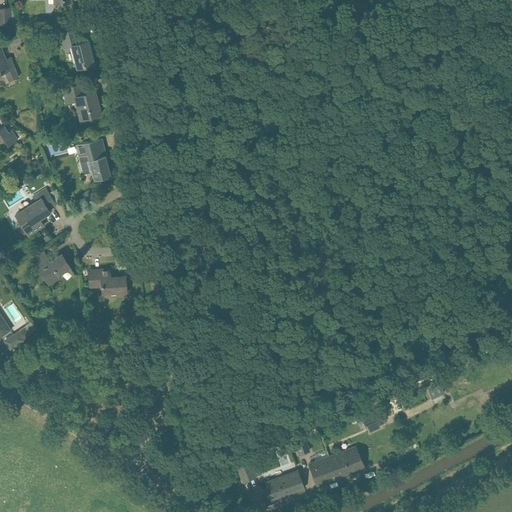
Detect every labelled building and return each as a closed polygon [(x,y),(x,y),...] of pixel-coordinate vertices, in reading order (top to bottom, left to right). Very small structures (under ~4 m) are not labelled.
[(0,24),(11,24),(10,8),(0,8),(0,24)] [(71,45),(77,68),(93,64),(87,40),(78,43),(74,29),(60,33),(63,47),(71,45)] [(18,32),(4,37),(6,44),(21,39),(20,39),(31,35),(31,30),(18,32)] [(32,34),(35,52),(43,50),(40,33),(32,34)] [(8,80),(18,76),(11,57),(6,59),(0,46),(0,73),(4,71),(8,80)] [(75,101),(80,119),(101,113),(95,91),(83,94),(80,84),(81,84),(63,88),(67,103),(75,101)] [(0,147),(3,145),(5,148),(15,142),(18,139),(12,130),(8,132),(4,125),(1,128),(0,128),(0,147)] [(94,179),(110,175),(105,155),(102,156),(97,139),(76,144),(80,162),(89,160),(94,179)] [(13,185),(17,191),(22,188),(18,182),(13,185)] [(21,225),(28,234),(43,225),(39,218),(49,211),(48,209),(56,205),(46,188),(33,196),(36,201),(18,212),(24,223),(21,225)] [(70,200),(63,202),(67,211),(73,209),(70,200)] [(49,262),(46,257),(36,263),(48,283),(58,276),(57,274),(68,267),(75,276),(61,254),(49,262)] [(109,269),(88,270),(89,286),(101,285),(102,292),(116,291),(116,294),(126,294),(125,276),(110,277),(109,269)] [(0,335),(9,329),(0,315),(0,335)] [(18,332),(5,341),(10,349),(23,340),(18,332)] [(440,384),(429,389),(432,396),(443,390),(440,384)] [(383,407),(361,417),(366,427),(368,426),(368,424),(376,420),(377,422),(388,417),(383,407)] [(304,435),(293,438),(299,454),(309,450),(304,435)] [(340,452),(309,464),(316,485),(364,468),(356,446),(340,452)] [(380,470),(405,460),(402,453),(378,464),(380,470)] [(256,459),(250,461),(254,471),(260,468),(256,459)] [(249,462),(237,466),(243,481),(255,477),(249,462)] [(298,470),(265,482),(271,500),(304,488),(298,470)]
